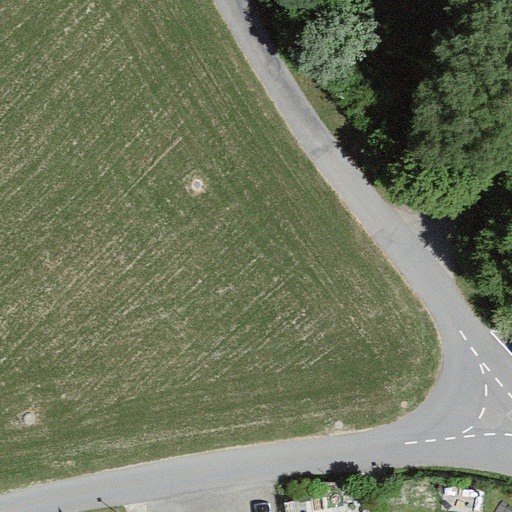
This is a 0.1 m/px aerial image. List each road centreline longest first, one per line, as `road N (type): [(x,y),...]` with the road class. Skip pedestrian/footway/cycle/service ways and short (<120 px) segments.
road 1 (residential): [(511,409),(448,437),(190,473),(10,511)]
road 2 (unclassified): [(511,395),(299,115),(232,0)]
